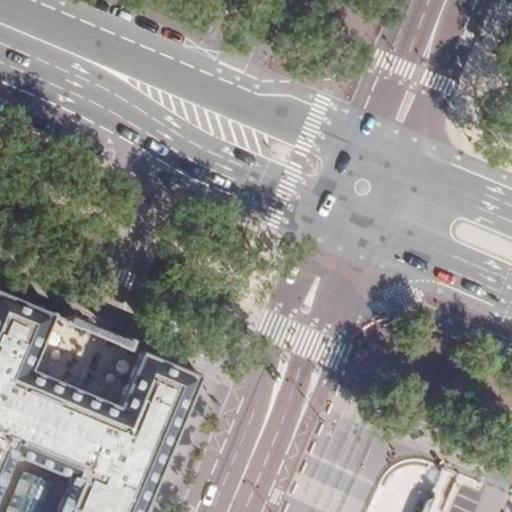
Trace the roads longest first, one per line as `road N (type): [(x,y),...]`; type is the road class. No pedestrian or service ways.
road 1 (primary): [(0,52),(69,80),(180,152),(331,216)]
road 2 (primary): [(247,511),(371,234)]
road 3 (residential): [(263,376),(0,269)]
road 4 (primary): [(226,88),(13,0)]
road 5 (primary): [(331,216),(263,376)]
road 6 (primary): [(371,234),(511,292)]
road 7 (primary): [(362,144),(226,88)]
road 8 (primary): [(435,27),(409,34),(362,144)]
road 9 (primary): [(402,161),(446,52),(435,27)]
road 10 (primary): [(263,376),(213,511)]
road 11 (primary): [(511,209),(402,161)]
